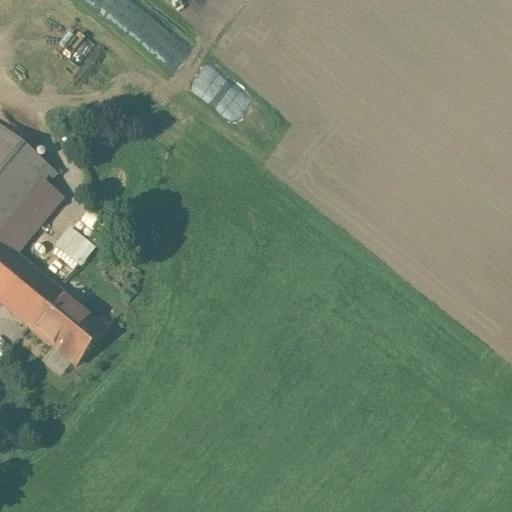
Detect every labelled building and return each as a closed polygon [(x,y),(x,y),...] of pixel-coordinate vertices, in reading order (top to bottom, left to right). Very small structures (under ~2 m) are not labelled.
[(116,35),(127,20),(140,30),(150,18),(127,0),(121,0),(109,15),(102,10),(96,18),(116,35)] [(44,49),(60,34),(46,19),(30,34),(44,49)] [(56,177),(0,130),(0,243),(46,188),(56,177)] [(46,188),(0,243),(16,257),(63,201),(46,188)] [(83,269),(99,250),(73,228),(57,247),(83,269)] [(0,243),(0,306),(36,336),(67,299),(16,257),(0,243)] [(67,299),(36,336),(75,368),(106,331),(67,299)]
